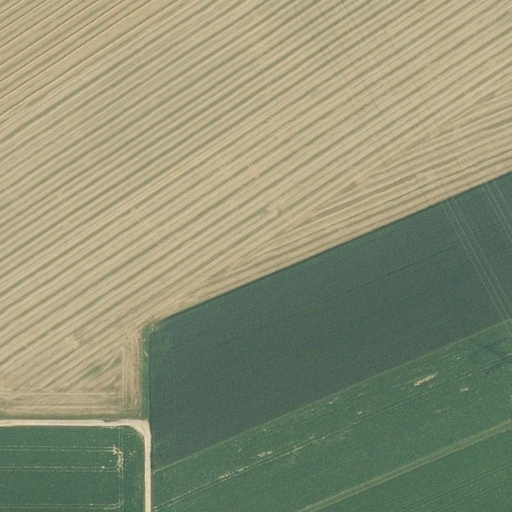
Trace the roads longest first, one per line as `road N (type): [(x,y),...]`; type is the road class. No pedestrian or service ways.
road 1 (track): [(0,423),(147,424),(147,511)]
road 2 (track): [(511,425),(308,511)]
